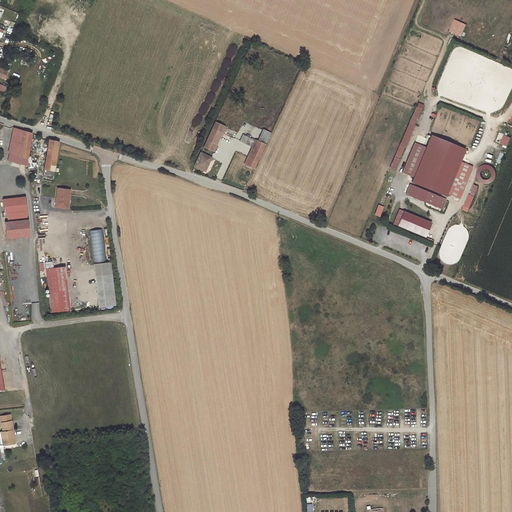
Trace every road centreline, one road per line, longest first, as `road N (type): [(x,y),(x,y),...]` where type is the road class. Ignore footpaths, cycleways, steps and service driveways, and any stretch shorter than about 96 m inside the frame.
road 1 (unclassified): [(426,272),(242,195),(105,153)]
road 2 (unclassified): [(426,272),(433,511)]
road 3 (unclassified): [(127,315),(159,511)]
road 4 (unknown): [(0,175),(18,180),(28,198),(31,326)]
road 5 (unclassified): [(105,153),(127,315)]
road 6 (unknown): [(27,426),(9,330),(31,324)]
